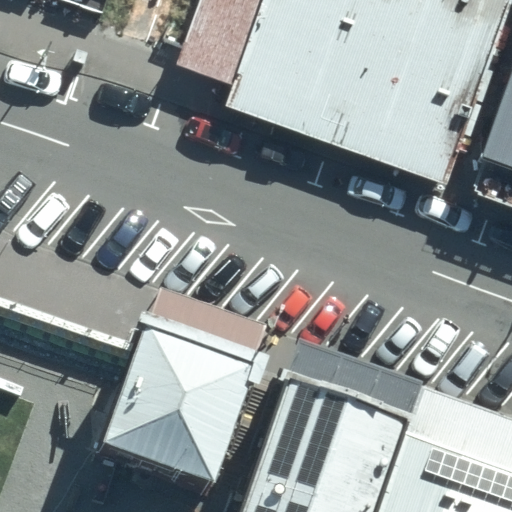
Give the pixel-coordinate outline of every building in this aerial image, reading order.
[(20,0),(0,0),(0,8),(16,14),(20,0)] [(120,0),(72,0),(68,14),(110,29),(120,0)] [(174,0),(136,0),(135,6),(128,3),(126,9),(167,23),(174,0)] [(308,12),(272,0),(248,0),(223,75),(279,95),(308,12)] [(403,0),(316,0),(285,102),(358,128),(403,0)] [(505,0),(403,0),(358,128),(438,158),(505,0)] [(511,165),(511,0),(505,0),(438,158),(507,181),(511,165)] [(255,383),(201,365),(144,345),(127,393),(101,469),(212,507),(238,433),(255,383)] [(384,511),(414,429),(290,388),(251,508),(249,511),(384,511)] [(511,511),(511,464),(414,429),(384,511),(511,511)]
